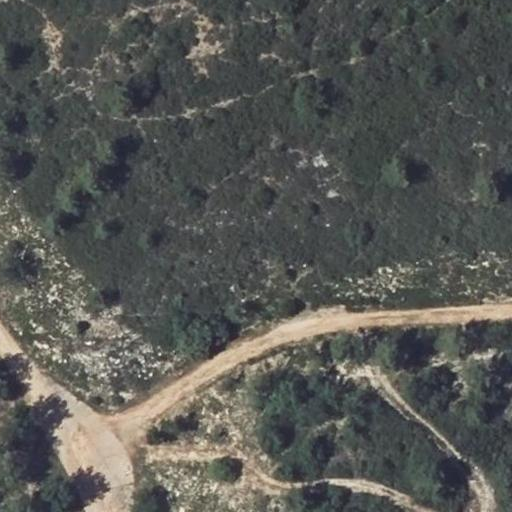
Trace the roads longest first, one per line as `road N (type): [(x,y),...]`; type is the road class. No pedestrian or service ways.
road 1 (track): [(105,460),(258,338),(409,307),(511,307)]
road 2 (track): [(0,339),(105,460)]
